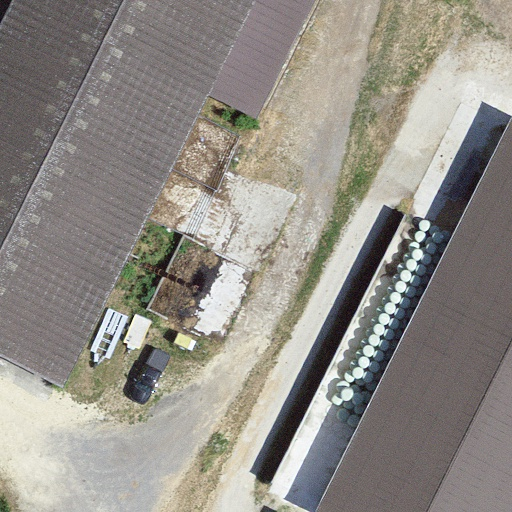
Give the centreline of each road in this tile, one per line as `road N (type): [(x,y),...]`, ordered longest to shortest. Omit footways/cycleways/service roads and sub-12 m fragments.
road 1 (track): [(392,0),(390,80),(343,261),(231,461),(170,511)]
road 2 (track): [(270,511),(489,85),(511,96)]
